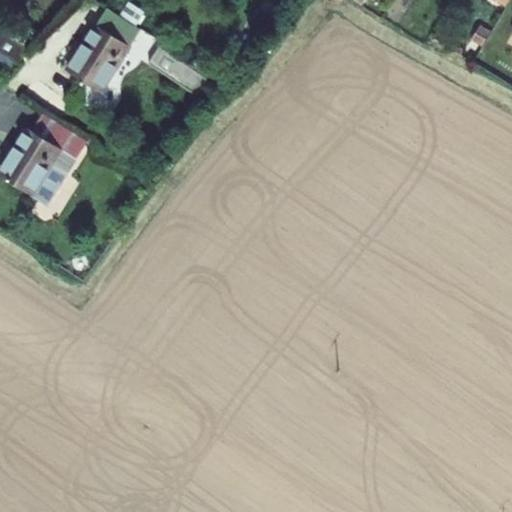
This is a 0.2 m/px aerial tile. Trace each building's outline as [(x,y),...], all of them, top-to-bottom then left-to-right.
[(401,5),(392,0),(390,0),(384,10),(394,16),(401,5)] [(101,87),(130,40),(96,19),(66,65),(101,87)] [(34,45),(0,24),(0,48),(19,60),(34,45)] [(196,94),(207,78),(159,47),(148,63),(196,94)] [(31,125),(26,122),(0,164),(0,170),(45,199),(74,152),(85,135),(41,108),(31,125)]
